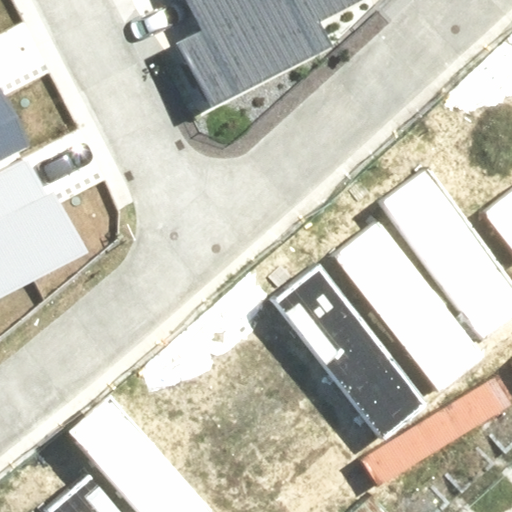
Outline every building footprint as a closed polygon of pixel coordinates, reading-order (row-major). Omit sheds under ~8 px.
[(157,0),(176,39),(140,56),(175,128),(324,57),(306,19),(345,0),(157,0)] [(0,157),(31,141),(0,80),(0,157)] [(0,300),(89,252),(54,189),(44,194),(25,158),(0,171),(0,300)] [(511,283),(422,167),(375,202),(482,341),(511,318),(511,283)] [(372,215),(326,250),(433,389),(479,353),(372,215)] [(322,268),(276,303),(383,442),(429,406),(322,268)] [(128,511),(96,470),(49,506),(54,511),(128,511)]
